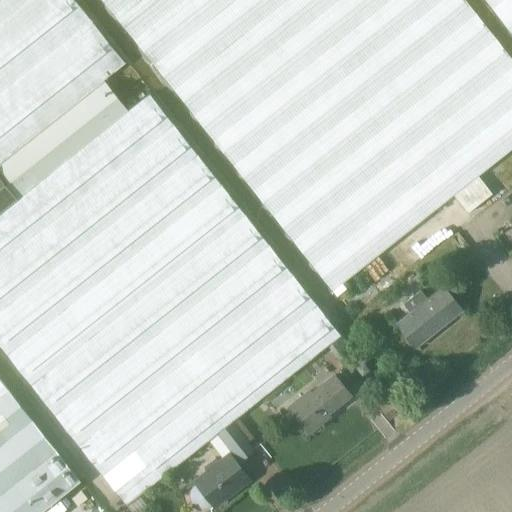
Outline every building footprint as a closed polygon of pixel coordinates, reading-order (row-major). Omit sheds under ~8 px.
[(341,333),(149,94),(128,111),(102,79),(124,61),(76,0),(0,0),(0,344),(127,503),(217,433),(231,422),(236,418),(325,346),(337,336),(341,333)] [(101,0),(204,129),(352,317),(423,260),(433,272),(456,254),(446,241),(511,188),(511,60),(464,0),(101,0)] [(511,0),(484,0),(511,35),(511,0)] [(443,288),(428,300),(421,292),(403,306),(410,314),(397,325),(416,348),(461,311),(443,288)] [(353,356),(337,336),(325,346),(341,366),(353,356)] [(360,376),(366,371),(360,364),(354,369),(360,376)] [(323,421),(320,418),(348,396),(332,376),(310,393),(308,392),(289,408),(309,432),(323,421)] [(0,379),(0,396),(8,390),(0,379)] [(0,511),(39,511),(80,481),(8,390),(0,396),(0,511)] [(236,418),(231,422),(247,442),(252,438),(236,418)] [(247,442),(231,422),(217,433),(233,453),(220,463),(216,459),(205,468),(208,472),(195,483),(197,485),(195,487),(193,490),(191,492),(191,495),(191,498),(192,501),(193,504),(195,506),(198,508),(201,509),(204,508),(207,508),(210,506),(212,504),(215,507),(249,480),(236,463),(239,460),(240,462),(254,451),(247,442)]
